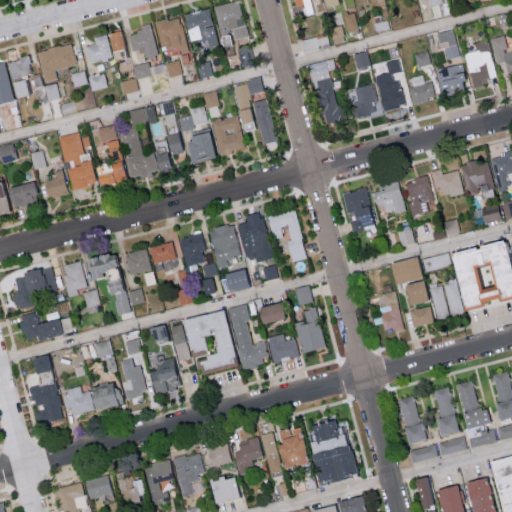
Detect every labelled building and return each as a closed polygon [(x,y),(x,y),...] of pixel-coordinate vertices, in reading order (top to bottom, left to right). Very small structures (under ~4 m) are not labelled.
[(237,0),(212,5),(219,36),(226,34),(227,42),(246,37),(238,0),(237,0)] [(188,41),(201,38),(204,47),(217,43),(208,7),(181,14),(188,41)] [(358,30),(353,11),(341,14),(346,33),(358,30)] [(186,49),(178,15),(154,21),(162,57),(174,54),(174,52),(186,49)] [(333,44),(344,41),(340,25),(329,27),(333,44)] [(127,30),(130,50),(140,49),(141,58),(155,56),(151,27),(127,30)] [(461,55),(453,28),(435,33),(439,48),(443,47),(446,59),(461,55)] [(112,59),(125,56),(118,29),(105,33),(112,59)] [(304,52),(329,45),(326,33),(301,40),(304,52)] [(87,62),(109,58),(106,34),(93,36),(94,43),(84,45),(87,62)] [(491,38),(497,63),(504,62),(508,76),(511,75),(511,49),(507,50),(503,35),(491,38)] [(476,50),(464,53),(473,88),(485,85),(484,79),(497,76),(488,41),(475,44),(476,50)] [(75,64),(70,42),(36,51),(44,81),(56,78),(54,69),(75,64)] [(250,49),(238,49),(239,62),(251,62),(250,49)] [(370,64),(367,49),(352,53),(356,68),(370,64)] [(416,66),(430,63),(427,50),(414,53),(416,66)] [(8,61),(17,97),(29,94),(25,77),(32,75),(27,56),(8,61)] [(402,105),(395,72),(400,71),(397,58),(379,63),(381,73),(374,75),(382,109),(402,105)] [(181,73),(178,59),(165,62),(168,76),(181,73)] [(199,77),(212,75),(209,60),(196,63),(199,77)] [(319,124),(345,120),(342,104),(335,105),(327,60),(309,63),(319,124)] [(132,64),(134,78),(150,75),(148,62),(132,64)] [(149,66),(151,74),(166,70),(165,63),(149,66)] [(438,91),(465,90),(464,65),(438,66),(438,91)] [(74,86),(87,83),(84,70),(71,73),(74,86)] [(92,90),(107,86),(103,72),(88,76),(92,90)] [(123,93),(138,90),(135,77),(120,81),(123,93)] [(232,84),(239,123),(252,121),(246,94),(262,91),(260,78),(232,84)] [(435,96),(431,81),(408,87),(412,103),(435,96)] [(59,97),(56,82),(44,85),(47,100),(59,97)] [(358,116),(379,111),(372,82),(351,88),(358,116)] [(205,107),(218,104),(215,90),(203,92),(205,107)] [(252,101),(261,143),(276,140),(266,98),(252,101)] [(207,122),(203,104),(189,108),(190,113),(179,116),(182,128),(207,122)] [(128,109),(131,124),(146,121),(143,106),(128,109)] [(212,119),(217,153),(244,148),(238,115),(212,119)] [(109,164),(92,166),(93,174),(112,171),(113,180),(123,179),(118,139),(116,139),(114,124),(98,126),(99,141),(106,140),(109,164)] [(129,177),(170,170),(167,151),(141,156),(136,127),(119,130),(121,144),(129,142),(131,156),(125,157),(129,177)] [(169,154),(182,152),(178,131),(165,134),(169,154)] [(58,136),(63,162),(66,162),(72,189),(93,185),(86,146),(90,145),(88,135),(79,137),(78,132),(58,136)] [(184,138),(190,163),(214,157),(208,133),(184,138)] [(254,146),(250,146),(250,155),(262,154),(262,145),(254,145),(254,146)] [(29,152),(34,168),(45,165),(41,149),(29,152)] [(490,158),(495,189),(509,187),(508,178),(511,176),(511,149),(502,151),(503,155),(490,158)] [(474,163),(474,161),(460,163),(465,194),(486,191),(484,183),(491,182),(488,161),(474,163)] [(66,194),(62,168),(54,169),(55,177),(44,179),(47,197),(66,194)] [(437,198),(463,192),(457,169),(441,173),(440,168),(430,170),(437,198)] [(97,186),(113,182),(110,172),(95,175),(97,186)] [(412,214),(427,210),(425,202),(433,199),(427,175),(404,181),(412,214)] [(404,210),(396,178),(374,183),(376,191),(372,192),(375,206),(382,204),(384,211),(393,209),(394,212),(404,210)] [(6,186),(9,204),(38,200),(35,182),(6,186)] [(341,192),(346,213),(352,212),(353,220),(350,220),(352,231),(372,227),(364,187),(341,192)] [(505,218),(511,215),(511,198),(501,201),(505,218)] [(479,208),(484,223),(504,217),(500,202),(479,208)] [(305,258),(295,209),(267,215),(272,238),(282,236),(280,226),(287,225),(290,240),(287,241),(291,261),(305,258)] [(271,256),(261,210),(244,214),(245,221),(237,223),(245,262),(271,256)] [(443,220),(444,233),(457,233),(457,219),(443,220)] [(230,223),(207,229),(217,267),(227,265),(226,259),(239,255),(230,223)] [(398,229),(400,245),(413,243),(411,227),(398,229)] [(185,265),(203,261),(201,250),(205,249),(201,232),(178,237),(185,265)] [(149,246),(152,263),(174,259),(171,241),(149,246)] [(451,265),(461,308),(511,297),(511,289),(501,241),(421,258),(424,271),(451,265)] [(125,251),(128,273),(149,270),(146,249),(125,251)] [(111,252),(84,259),(89,279),(102,276),(100,269),(114,266),(111,252)] [(394,284),(420,277),(415,256),(388,263),(394,284)] [(62,264),(68,296),(78,294),(77,288),(85,286),(80,260),(62,264)] [(217,274),(215,262),(197,266),(196,264),(187,266),(188,272),(194,270),(199,295),(215,291),(212,275),(217,274)] [(264,279),(277,277),(275,264),(262,266),(264,279)] [(37,303),(34,292),(56,287),(51,266),(11,276),(19,308),(37,303)] [(250,286),(247,273),(230,277),(233,290),(250,286)] [(107,294),(112,293),(117,314),(130,311),(122,278),(104,282),(107,294)] [(426,300),(421,280),(402,285),(407,305),(426,300)] [(401,328),(395,283),(386,284),(387,294),(371,296),(375,324),(382,323),(383,331),(401,328)] [(435,318),(448,316),(441,283),(429,285),(435,318)] [(298,304),(312,301),(308,284),(294,287),(298,304)] [(128,290),(131,304),(144,301),(141,288),(128,290)] [(86,306),(98,305),(97,289),(84,290),(86,306)] [(227,307),(242,369),(264,364),(263,358),(269,356),(265,340),(251,343),(245,320),(250,319),(246,303),(227,307)] [(257,306),(259,322),(283,319),(280,303),(257,306)] [(302,352),(326,345),(314,306),(303,309),(305,319),(294,323),(302,352)] [(432,323),(430,306),(410,309),(412,325),(432,323)] [(168,326),(176,360),(196,355),(201,373),(235,364),(222,309),(179,319),(180,324),(168,326)] [(63,333),(60,318),(38,322),(36,311),(19,314),(24,339),(36,336),(37,339),(63,333)] [(167,340),(166,325),(149,326),(151,341),(167,340)] [(273,363),(301,356),(296,337),(285,340),(283,335),(267,339),(273,363)] [(141,351),(138,338),(124,341),(127,354),(141,351)] [(94,342),(97,356),(111,354),(108,339),(94,342)] [(49,369),(45,353),(30,357),(33,373),(49,369)] [(148,371),(153,393),(180,387),(173,356),(154,361),(156,369),(148,371)] [(125,397),(145,394),(140,364),(132,365),(131,358),(120,359),(124,381),(122,381),(125,397)] [(51,382),(49,370),(29,374),(30,377),(31,377),(33,385),(51,382)] [(511,416),(511,395),(505,371),(490,375),(498,403),(493,404),(498,420),(511,416)] [(456,383),(467,435),(438,441),(441,454),(468,448),(468,447),(497,441),(494,428),(486,430),(484,424),(490,422),(487,408),(478,410),(472,380),(456,383)] [(63,419),(56,382),(30,387),(34,408),(37,424),(63,419)] [(69,414),(122,403),(118,383),(81,390),(80,385),(64,388),(69,414)] [(432,389),(439,417),(434,418),(439,436),(458,430),(447,385),(432,389)] [(424,439),(413,395),(396,399),(407,443),(424,439)] [(314,475),(301,477),(303,487),(353,478),(344,426),(335,427),(333,419),(305,424),(314,475)] [(511,436),(511,423),(497,427),(500,439),(511,436)] [(305,463),(299,427),(274,431),(260,434),(267,473),(281,471),(280,467),(305,463)] [(239,470),(253,467),(251,458),(263,456),(259,436),(233,442),(239,470)] [(211,466),(231,461),(226,442),(206,447),(211,466)] [(411,461),(437,456),(435,444),(409,449),(411,461)] [(190,482),(199,480),(197,473),(204,472),(199,451),(174,457),(183,495),(193,493),(190,482)] [(488,461),(500,511),(511,511),(511,455),(488,461)] [(175,487),(170,459),(145,463),(152,504),(169,501),(167,488),(175,487)] [(88,497),(111,494),(109,475),(86,478),(88,497)] [(139,502),(138,495),(143,494),(142,481),(136,482),(135,475),(120,477),(124,504),(139,502)] [(213,502),(237,498),(234,476),(209,480),(213,502)] [(418,508),(431,506),(427,476),(414,478),(418,508)] [(494,511),(487,477),(465,482),(470,511),(494,511)] [(80,511),(79,508),(88,505),(81,481),(56,488),(63,511),(80,511)] [(436,489),(439,511),(462,511),(457,485),(436,489)] [(338,511),(364,511),(360,495),(335,502),(338,511)]
